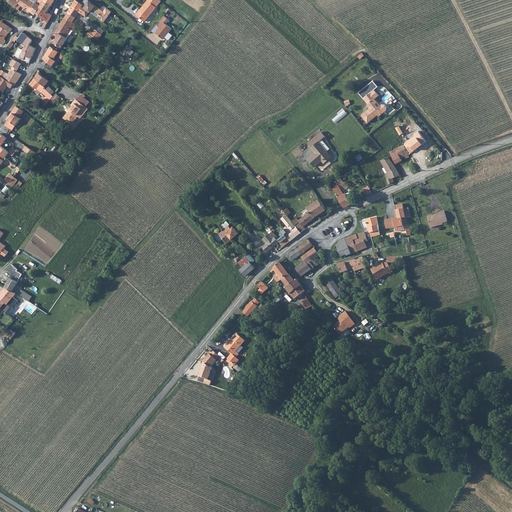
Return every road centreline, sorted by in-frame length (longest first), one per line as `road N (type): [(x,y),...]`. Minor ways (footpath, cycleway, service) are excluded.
road 1 (tertiary): [(64,511),(266,268),(311,231)]
road 2 (track): [(0,272),(65,190),(120,101),(209,0)]
road 3 (tertiary): [(351,209),(511,139)]
road 4 (track): [(453,0),(511,119)]
road 5 (unclassified): [(0,117),(61,0)]
